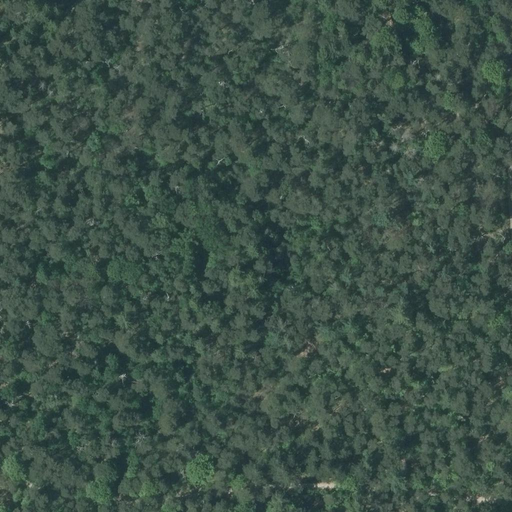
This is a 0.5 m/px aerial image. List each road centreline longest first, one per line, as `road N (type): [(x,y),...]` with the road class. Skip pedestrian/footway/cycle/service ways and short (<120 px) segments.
road 1 (track): [(246,489),(335,487),(511,505)]
road 2 (track): [(0,456),(58,495),(96,504),(246,489)]
road 3 (track): [(483,0),(508,72),(511,226)]
